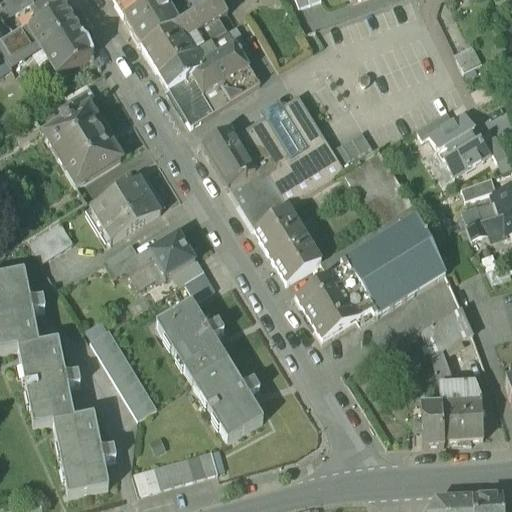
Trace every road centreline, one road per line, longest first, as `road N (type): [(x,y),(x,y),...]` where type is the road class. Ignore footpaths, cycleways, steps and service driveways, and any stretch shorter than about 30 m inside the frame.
road 1 (residential): [(80,3),(373,481)]
road 2 (residential): [(481,132),(420,2)]
road 3 (tertiary): [(237,511),(373,481)]
road 4 (tertiary): [(373,481),(511,472)]
